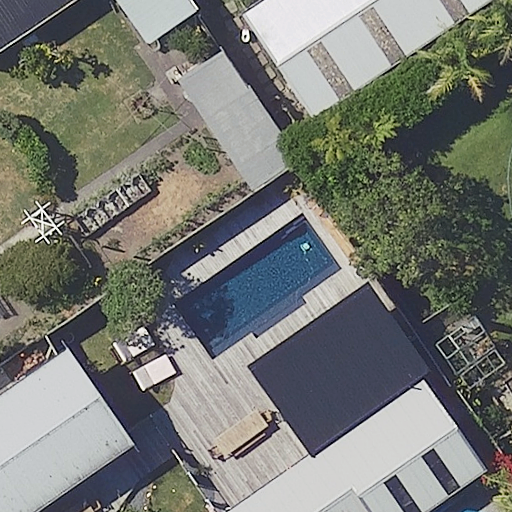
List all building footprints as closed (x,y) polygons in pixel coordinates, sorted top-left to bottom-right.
[(0,0),(0,59),(86,0),(0,0)] [(502,0),(277,0),(250,18),(319,122),(502,0)] [(297,151),(254,93),(210,126),(253,184),(297,151)] [(44,511),(137,449),(73,356),(0,406),(0,511),(44,511)] [(420,511),(488,465),(429,380),(239,511),(420,511)]
